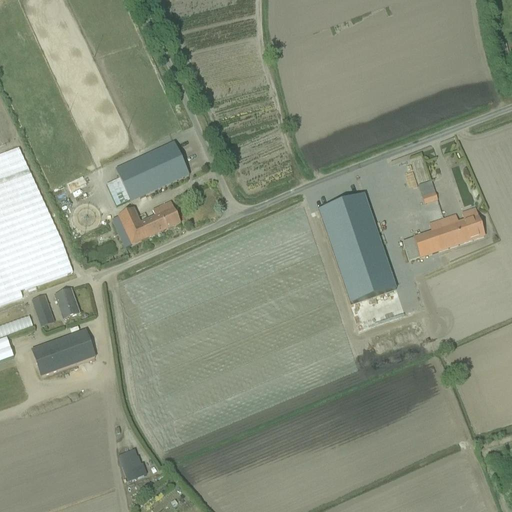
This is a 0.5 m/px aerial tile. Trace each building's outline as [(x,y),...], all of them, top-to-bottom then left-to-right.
[(115,209),(129,203),(130,205),(188,178),(173,145),(115,172),(119,181),(106,187),(115,209)] [(19,294),(46,284),(65,277),(72,274),(70,268),(61,244),(18,151),(0,157),(0,307),(21,300),(19,294)] [(422,199),(424,206),(437,202),(435,195),(422,199)] [(356,197),(311,213),(346,307),(391,290),(356,197)] [(152,213),(155,218),(140,225),(133,211),(117,218),(118,220),(112,223),(125,251),(180,225),(170,204),(152,213)] [(484,238),(478,222),(474,211),(462,215),(464,223),(458,225),(455,217),(429,226),(431,234),(413,240),(420,260),(484,238)] [(63,321),(69,319),(79,316),(78,315),(77,316),(72,304),(74,303),(70,292),(55,298),(63,321)] [(30,304),(41,330),(54,325),(43,299),(30,304)] [(0,329),(0,341),(36,329),(32,318),(0,329)] [(40,379),(56,373),(85,363),(94,360),(85,333),(75,336),(46,346),(31,352),(40,379)] [(0,364),(13,360),(6,342),(6,341),(0,343),(0,364)] [(118,458),(128,484),(147,477),(143,467),(141,468),(139,460),(138,461),(135,452),(118,458)]
